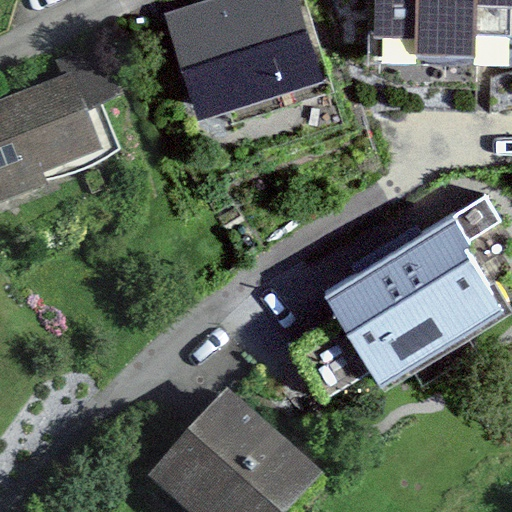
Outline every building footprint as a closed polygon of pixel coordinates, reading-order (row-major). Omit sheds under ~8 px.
[(194,0),(163,11),(199,114),(328,70),(304,0),(194,0)] [(511,0),(373,0),(373,28),(414,29),(413,48),(474,49),(475,27),(511,27),(511,1),(511,0)] [(0,202),(47,184),(45,178),(52,177),(60,176),(70,174),(80,172),(91,167),(101,162),(109,157),(118,150),(101,104),(122,96),(101,43),(55,60),(60,76),(0,99),(0,202)] [(500,217),(483,189),(324,286),(341,314),(290,345),(322,396),(372,365),(384,385),(511,307),(511,302),(495,275),(489,278),(465,239),(500,217)] [(282,511),(320,471),(226,388),(147,477),(186,511),(282,511)]
